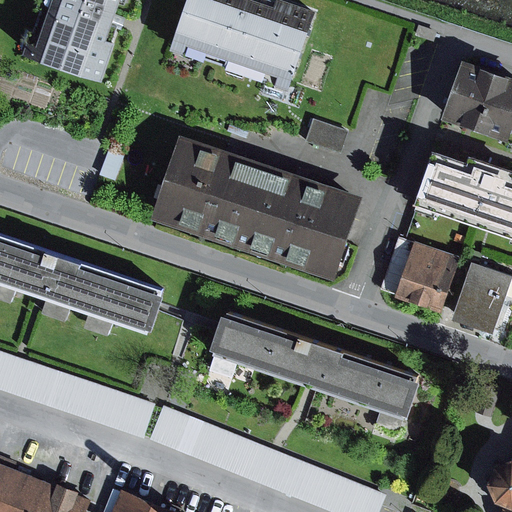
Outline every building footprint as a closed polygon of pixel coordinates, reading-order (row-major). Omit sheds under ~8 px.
[(39,0),(19,59),(98,87),(113,47),(104,44),(119,0),(39,0)] [(314,15),(272,0),(187,0),(168,54),(287,94),(314,15)] [(511,130),(511,81),(461,64),(440,123),(506,146),(511,130)] [(349,134),(313,122),(305,144),(341,156),(349,134)] [(360,201),(177,139),(150,223),(333,284),(360,201)] [(465,169),(430,156),(413,210),(511,243),(511,177),(467,163),(465,169)] [(164,293),(0,237),(0,302),(11,306),(16,292),(44,301),(39,316),(64,324),(68,310),(88,317),(84,331),(108,339),(112,327),(148,339),(164,293)] [(462,260),(400,239),(382,292),(396,297),(395,301),(441,317),(462,260)] [(511,279),(471,264),(451,322),(493,337),(501,313),(506,315),(508,308),(511,309),(511,279)] [(420,379),(222,312),(207,355),(213,357),(209,371),(232,379),(237,367),(379,415),(372,435),(396,443),(403,422),(405,422),(420,379)] [(155,406),(0,353),(0,392),(143,441),(155,406)] [(475,414),(490,418),(497,400),(482,394),(475,414)] [(386,496),(163,408),(150,442),(329,511),(379,511),(382,506),(386,496)] [(511,511),(511,464),(510,464),(493,471),(485,490),(492,507),(502,511),(501,511),(511,511)] [(87,511),(92,501),(0,465),(0,511),(87,511)] [(173,511),(120,490),(111,511),(173,511)]
